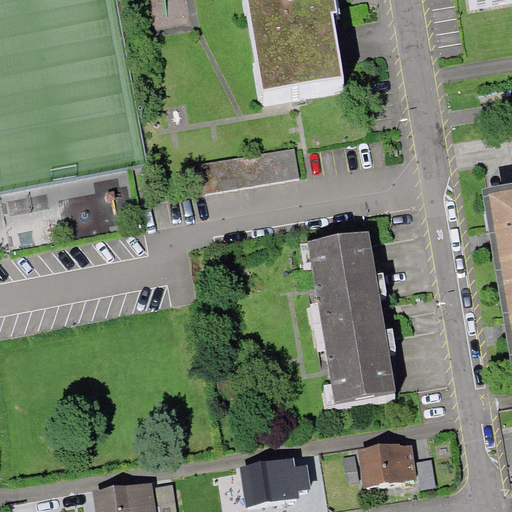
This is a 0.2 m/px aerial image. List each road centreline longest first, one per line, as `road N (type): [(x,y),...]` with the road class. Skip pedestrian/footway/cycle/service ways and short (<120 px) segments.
road 1 (residential): [(472,422),(0,499)]
road 2 (residential): [(472,422),(398,0)]
